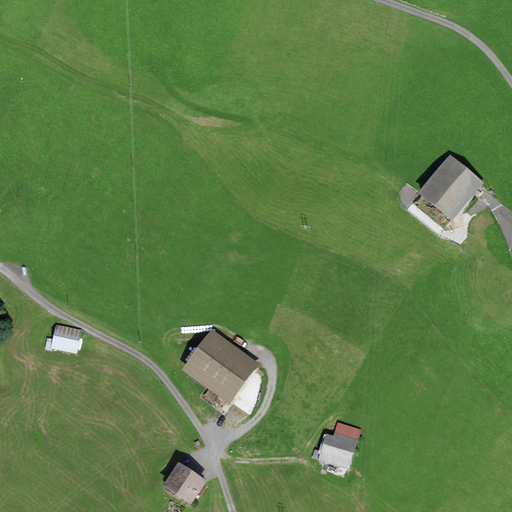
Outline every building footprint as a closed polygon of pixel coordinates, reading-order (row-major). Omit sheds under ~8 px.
[(451,158),(421,194),(453,221),(483,185),(451,158)] [(81,330),(54,325),(49,349),(76,354),(81,330)] [(259,363),(209,329),(180,371),(230,405),(259,363)] [(336,442),(328,440),(321,465),(352,474),(364,434),(340,427),(336,442)] [(204,482),(179,465),(165,487),(189,503),(204,482)]
